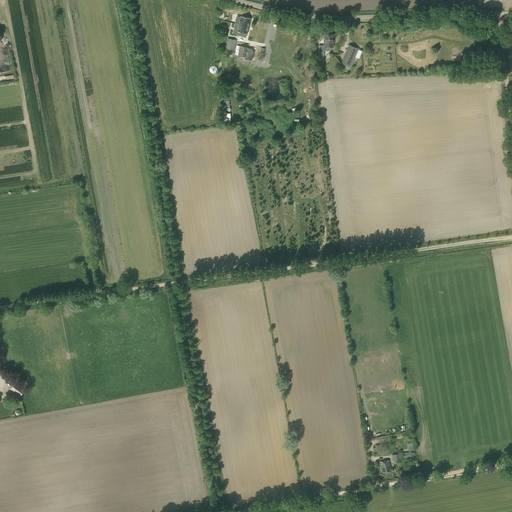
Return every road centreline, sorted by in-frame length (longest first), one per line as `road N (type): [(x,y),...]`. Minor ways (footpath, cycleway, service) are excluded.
road 1 (track): [(180,281),(511,238)]
road 2 (unclassified): [(511,16),(313,17),(230,0)]
road 3 (track): [(127,0),(177,275)]
road 4 (track): [(180,288),(221,507)]
road 5 (track): [(0,307),(180,281)]
road 6 (unclassified): [(238,511),(400,482)]
